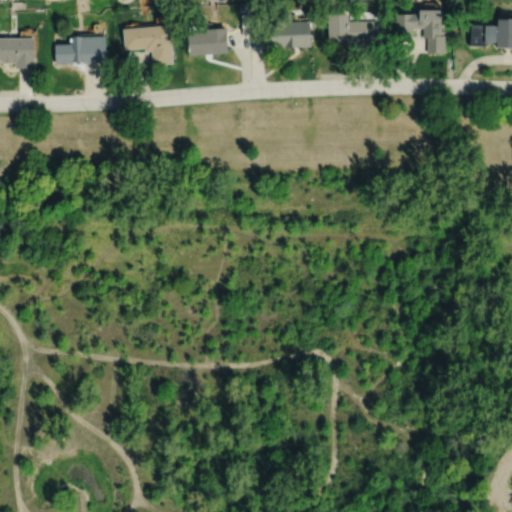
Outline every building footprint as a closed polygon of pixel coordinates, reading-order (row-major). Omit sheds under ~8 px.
[(239,3),(239,12),(248,12),(247,2),(239,3)] [(397,13),(396,32),(413,32),(413,28),(423,29),(423,35),(427,35),(426,50),(444,51),(444,32),(442,32),(443,11),(421,10),(412,10),(412,13),(397,13)] [(349,17),(358,11),(369,11),(377,16),(378,29),(377,29),(378,43),(358,43),(358,38),(329,39),(329,15),(349,14),(349,17)] [(270,23),(271,45),(310,43),(310,21),(309,21),(292,21),(292,14),(292,13),(275,13),(275,23),(270,23)] [(124,29),(124,26),(125,25),(130,24),(131,23),(134,22),(135,25),(156,23),(155,17),(157,15),(166,14),(167,15),(168,25),(124,29)] [(469,25),(469,41),(484,42),(484,38),(495,38),(494,44),(511,44),(511,18),(496,18),(495,27),(483,27),(483,26),(469,25)] [(122,29),(123,47),(143,45),(143,49),(150,48),(151,62),(173,60),(169,25),(168,25),(124,29),(122,29)] [(187,33),(188,52),(227,49),(225,26),(208,28),(208,25),(188,26),(189,33),(187,33)] [(53,40),(54,61),(71,60),(71,59),(81,58),(81,60),(104,59),(103,36),(81,36),(80,34),(68,35),(69,40),(53,40)] [(0,38),(0,58),(3,58),(3,60),(13,60),(13,61),(33,61),(33,56),(32,56),(32,35),(18,35),(18,38),(0,38)]
